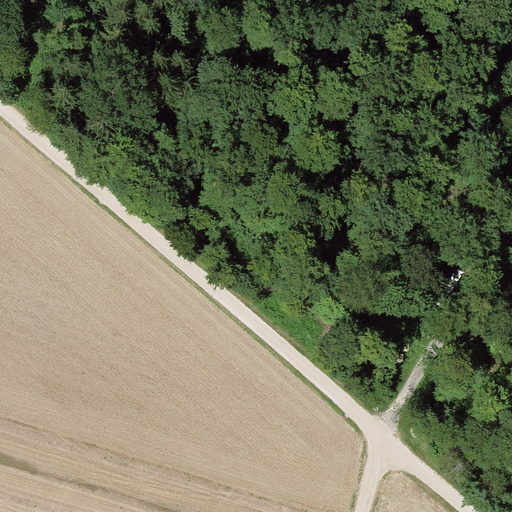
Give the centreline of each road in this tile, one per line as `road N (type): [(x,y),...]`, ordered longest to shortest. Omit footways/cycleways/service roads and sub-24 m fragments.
road 1 (track): [(0,106),(469,511)]
road 2 (track): [(511,220),(410,373),(381,435),(360,511)]
road 3 (motorway): [(152,511),(0,386)]
